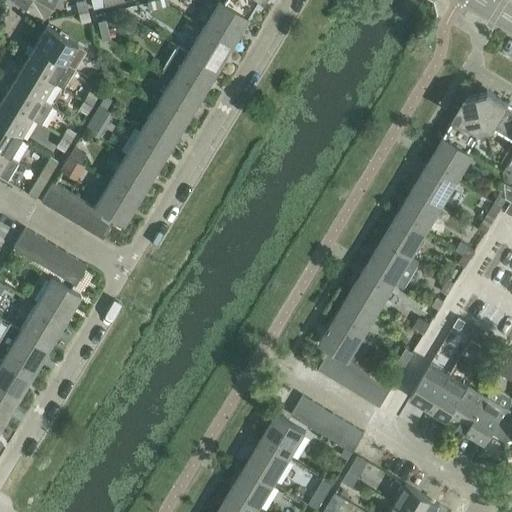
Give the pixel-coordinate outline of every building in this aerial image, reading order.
[(44,15),(53,0),(26,0),(25,4),(44,15)] [(85,0),(83,0),(75,2),(77,13),(88,10),(85,0)] [(91,0),(94,9),(114,4),(113,0),(91,0)] [(153,0),(147,2),(149,9),(159,7),(157,0),(153,0)] [(223,3),(218,0),(203,26),(233,44),(242,28),(240,27),(246,18),(248,19),(248,18),(223,3)] [(224,0),(223,3),(248,18),(259,0),(224,0)] [(80,23),(91,20),(88,10),(77,13),(80,23)] [(105,20),(97,22),(99,32),(108,30),(105,20)] [(86,49),(47,26),(35,45),(74,69),(86,49)] [(233,44),(203,26),(187,52),(217,70),(217,69),(215,68),(221,58),(223,60),(233,44)] [(102,41),(110,39),(108,30),(99,32),(102,41)] [(74,69),(35,45),(24,63),(55,82),(63,87),(74,69)] [(187,52),(177,46),(162,71),(172,77),(201,95),(211,80),(209,79),(215,69),(217,70),(187,52)] [(55,82),(24,63),(12,82),(44,101),(55,82)] [(201,95),(172,77),(156,103),(186,121),(186,120),(184,119),(190,110),(192,111),(201,95)] [(52,106),(44,101),(12,82),(1,100),(32,119),(41,124),(52,106)] [(98,95),(89,90),(83,100),(92,105),(98,95)] [(494,128),(511,139),(511,105),(487,90),(478,92),(488,130),(494,128)] [(469,151),(481,131),(488,130),(478,92),(470,94),(444,137),(469,152),(469,151)] [(113,100),(105,95),(100,104),(108,109),(113,100)] [(32,119),(1,100),(0,102),(0,124),(21,138),(32,119)] [(78,109),(87,114),(92,105),(83,100),(78,109)] [(186,121),(156,103),(141,129),(170,147),(180,131),(178,130),(184,120),(186,121)] [(92,116),(85,129),(99,137),(106,125),(92,116)] [(21,138),(0,124),(0,150),(10,156),(21,138)] [(76,132),(67,127),(61,136),(70,142),(76,132)] [(170,147),(141,129),(125,154),(155,172),(153,171),(159,161),(161,162),(170,147)] [(55,146),(64,151),(70,142),(61,136),(55,146)] [(469,152),(444,137),(446,138),(440,148),(438,147),(428,162),(458,180),(474,154),(469,151),(469,152)] [(81,151),(74,146),(69,155),(76,160),(81,151)] [(0,176),(7,181),(19,161),(10,156),(0,150),(0,176)] [(498,150),(494,155),(495,159),(501,163),(506,155),(498,150)] [(155,172),(125,154),(110,180),(139,198),(149,182),(147,181),(153,172),(154,173),(155,172)] [(51,155),(40,174),(48,179),(59,160),(51,155)] [(59,172),(74,181),(84,164),(76,160),(69,155),(59,172)] [(458,180),(428,162),(419,178),(421,179),(415,189),(413,187),(413,188),(442,206),(458,180)] [(28,193),(36,197),(48,179),(40,174),(28,193)] [(115,219),(123,224),(124,223),(122,222),(128,212),(130,213),(139,198),(110,180),(94,206),(104,212),(115,219)] [(53,181),(41,201),(51,207),(63,188),(53,181)] [(498,184),(498,196),(489,211),(496,215),(506,199),(504,183),(498,184)] [(62,214),(74,194),(63,188),(51,207),(62,214)] [(442,206),(413,188),(412,188),(414,190),(409,199),(407,198),(397,214),(427,232),(442,206)] [(72,220),(84,200),(74,194),(62,214),(72,220)] [(82,226),(94,206),(84,200),(72,220),(82,226)] [(92,232),(104,212),(94,206),(82,226),(92,232)] [(483,221),(490,225),(496,215),(489,211),(483,221)] [(103,239),(115,219),(104,212),(92,232),(103,239)] [(427,232),(397,214),(388,229),(390,230),(384,240),(382,239),(411,257),(427,232)] [(25,227),(13,247),(24,253),(36,233),(25,227)] [(36,233),(24,253),(34,259),(46,239),(36,233)] [(46,239),(34,259),(44,265),(56,246),(46,239)] [(411,257),(382,239),(381,240),(383,241),(378,251),(376,249),(366,265),(396,283),(405,288),(420,263),(411,257)] [(476,249),(468,244),(462,253),(470,258),(476,249)] [(56,246),(44,265),(54,272),(67,252),(56,246)] [(67,252),(54,272),(65,278),(77,258),(67,252)] [(457,263),(465,267),(470,258),(462,253),(457,263)] [(75,284),(87,264),(77,258),(65,278),(75,284)] [(396,283),(366,265),(357,280),(359,282),(353,291),(351,290),(351,291),(380,308),(396,283)] [(81,295),(51,277),(35,303),(65,321),(74,305),(72,304),(78,295),(80,296),(81,295)] [(454,283),(447,279),(440,291),(447,295),(454,283)] [(365,334),(380,308),(351,291),(350,291),(352,292),(347,302),(345,301),(335,316),(365,334)] [(444,300),(437,296),(432,305),(439,309),(444,300)] [(65,321),(35,303),(20,329),(49,347),(50,346),(48,345),(54,335),(55,337),(65,321)] [(365,334),(335,316),(326,332),(328,333),(322,342),(320,341),(319,342),(330,349),(341,355),(349,360),(365,334)] [(419,316),(413,327),(424,334),(431,323),(419,316)] [(459,317),(454,325),(461,330),(466,321),(459,317)] [(20,329),(11,324),(0,342),(0,351),(34,372),(43,357),(41,356),(47,346),(49,347),(20,329)] [(471,324),(464,335),(471,340),(478,328),(471,324)] [(479,344),(486,333),(478,328),(471,340),(479,344)] [(501,358),(508,362),(511,355),(511,348),(508,346),(501,358)] [(330,349),(318,369),(329,375),(341,355),(330,349)] [(413,353),(406,349),(401,356),(408,360),(413,353)] [(0,386),(18,398),(19,397),(17,396),(23,387),(24,388),(34,372),(0,351),(0,386)] [(341,355),(329,375),(339,381),(351,362),(349,360),(341,355)] [(511,355),(508,362),(501,374),(511,380),(511,355)] [(395,367),(401,371),(408,360),(401,356),(395,367)] [(351,362),(339,381),(349,388),(361,368),(351,362)] [(431,362),(410,396),(430,408),(450,374),(431,362)] [(361,368),(349,388),(360,394),(372,374),(361,368)] [(372,374),(360,394),(370,400),(382,380),(372,374)] [(450,374),(430,408),(448,419),(469,385),(450,374)] [(380,406),(392,387),(382,380),(370,400),(380,406)] [(469,385),(448,419),(466,430),(487,396),(469,385)] [(18,399),(18,398),(0,386),(0,422),(3,424),(12,408),(10,407),(16,397),(18,399)] [(492,432),(506,441),(511,411),(511,401),(511,397),(493,386),(487,396),(466,430),(486,442),(492,432)] [(303,395),(291,414),(301,421),(313,401),(303,395)] [(313,401),(301,421),(311,427),(323,407),(313,401)] [(323,407),(311,427),(322,433),(334,413),(323,407)] [(306,431),(277,413),(276,414),(278,416),(272,425),(270,424),(261,439),(290,457),(306,431)] [(334,413),(322,433),(332,439),(344,420),(334,413)] [(344,420),(332,439),(342,446),(354,426),(344,420)] [(353,452),(365,432),(354,426),(342,446),(353,452)] [(290,457),(261,439),(251,455),(253,456),(248,466),(246,465),(245,465),(275,483),(290,457)] [(357,480),(369,461),(358,455),(347,474),(357,480)] [(275,483),(245,465),(245,466),(247,467),(241,476),(239,475),(230,491),(259,509),(275,483)] [(343,481),(353,487),(357,480),(347,474),(343,481)] [(332,485),(323,479),(309,503),(318,509),(332,485)] [(434,511),(440,504),(406,484),(394,503),(409,511),(434,511)] [(257,511),(259,509),(230,491),(220,506),(222,508),(219,511),(257,511)] [(338,511),(346,499),(335,493),(324,511),(325,511),(338,511)] [(388,511),(409,511),(394,503),(388,511)]
